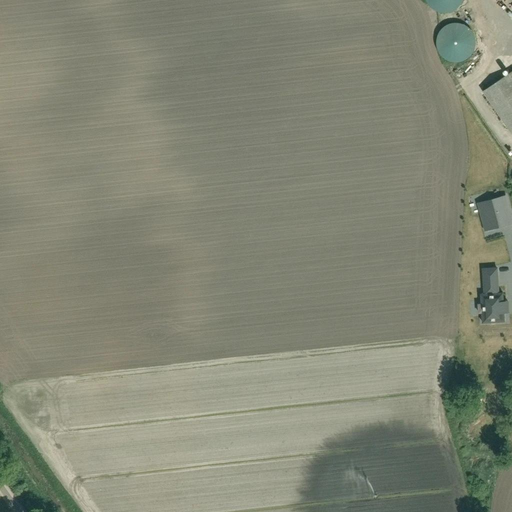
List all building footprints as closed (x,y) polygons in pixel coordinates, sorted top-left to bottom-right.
[(428,0),(432,14),(465,3),(463,0),(428,0)] [(479,47),(480,42),(479,38),(478,34),(476,30),(473,27),(469,24),(466,23),(462,22),(458,22),(455,22),(451,24),(448,26),(444,29),(442,32),(440,36),(439,39),(439,44),(440,47),(441,51),(443,54),(446,57),(449,60),(453,61),(457,62),(461,63),(464,62),(469,60),(472,59),(474,56),(476,54),(478,50),(479,47)] [(511,80),(491,95),(511,125),(511,80)] [(511,220),(506,194),(475,202),(482,231),(511,223),(511,220)] [(485,293),(481,294),(482,304),(479,304),(479,312),(483,312),(483,322),(505,321),(505,312),(509,312),(508,301),(504,301),(503,292),(499,293),(497,268),(484,269),(485,293)]
